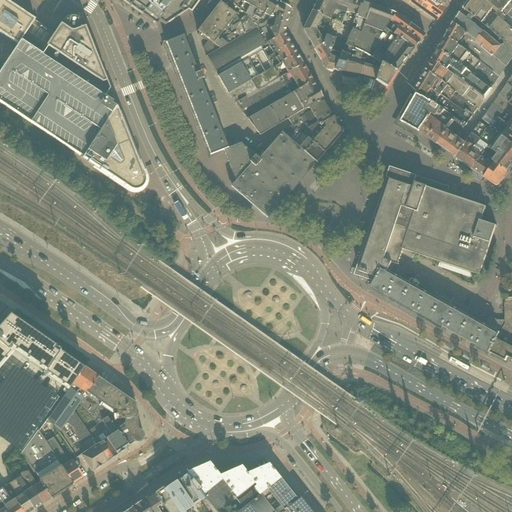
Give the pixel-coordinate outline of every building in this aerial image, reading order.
[(18,45),(21,41),(23,38),(34,20),(35,19),(4,0),(0,0),(0,32),(15,43),(14,44),(16,45),(17,44),(18,45)] [(120,0),(156,26),(159,22),(165,26),(188,10),(191,13),(200,0),(120,0)] [(227,0),(239,10),(245,0),(227,0)] [(252,19),(263,0),(245,0),(239,10),(252,19)] [(266,22),(281,3),(275,0),(263,0),(252,19),(248,25),(251,30),(266,22)] [(317,0),(312,12),(341,26),(346,14),(351,0),(317,0)] [(361,1),(358,0),(351,0),(346,14),(341,26),(351,30),(351,28),(353,23),(361,1)] [(420,9),(426,2),(423,0),(410,0),(409,2),(410,2),(419,10),(420,9)] [(421,9),(434,18),(436,20),(440,14),(443,9),(431,0),(423,0),(426,2),(420,9),(421,10),(421,9)] [(443,9),(447,4),(441,0),(431,0),(443,9)] [(511,49),(511,26),(505,21),(506,20),(505,19),(507,16),(485,0),(470,0),(464,9),(481,22),(483,24),(495,34),(501,39),(511,49)] [(511,0),(485,0),(507,16),(505,19),(506,20),(505,21),(511,26),(511,0)] [(351,28),(352,29),(353,29),(361,33),(362,29),(371,5),(361,1),(353,23),(351,28)] [(236,15),(236,14),(220,2),(219,3),(220,3),(215,10),(214,9),(214,10),(209,17),(209,16),(209,17),(204,23),(203,24),(204,24),(199,30),(198,30),(197,31),(199,32),(198,35),(205,40),(207,38),(209,39),(209,40),(213,43),(236,15)] [(284,33),(290,9),(289,8),(281,3),(266,22),(251,30),(229,43),(206,56),(216,73),(267,43),(284,33)] [(396,72),(405,60),(408,56),(413,49),(385,28),(390,21),(395,14),(371,5),(362,29),(361,33),(353,29),(352,29),(347,39),(347,40),(345,46),(351,48),(354,50),(362,53),(366,55),(381,64),(396,72)] [(494,54),(507,67),(511,59),(511,49),(501,39),(495,34),(483,24),(481,22),(464,9),(461,13),(454,23),(466,32),(479,42),(483,46),(482,48),(492,56),(494,54)] [(347,39),(352,29),(351,28),(351,30),(341,26),(312,12),(303,30),(309,39),(328,30),(337,35),(347,39)] [(419,42),(425,35),(395,13),(395,14),(390,21),(419,42)] [(209,40),(203,48),(206,56),(229,43),(226,37),(243,27),(241,24),(236,15),(213,43),(209,40)] [(75,77),(115,103),(114,100),(107,83),(96,55),(92,44),(91,42),(84,25),(80,19),(78,17),(75,17),(74,16),(73,16),(70,17),(67,18),(62,22),(56,30),(55,32),(54,34),(46,46),(57,53),(56,54),(58,55),(59,54),(60,55),(57,59),(68,66),(71,62),(80,68),(75,77)] [(385,28),(413,49),(419,42),(390,21),(385,28)] [(229,43),(251,30),(248,25),(246,22),(241,24),(243,27),(226,37),(229,43)] [(466,32),(454,23),(447,35),(468,52),(488,68),(500,77),(507,67),(494,54),(492,56),(482,48),(483,46),(479,42),(466,32)] [(328,30),(309,39),(312,44),(311,44),(314,49),(322,45),(328,30)] [(314,49),(321,60),(329,56),(337,35),(328,30),(322,45),(314,49)] [(261,51),(271,68),(282,62),(281,62),(296,53),(284,33),(267,43),(269,46),(261,51)] [(200,72),(188,41),(186,35),(166,43),(211,157),(222,152),(221,151),(223,150),(230,147),(203,79),(204,78),(201,72),(200,72)] [(329,56),(321,60),(326,68),(335,70),(341,53),(342,50),(345,46),(347,40),(347,39),(337,35),(329,56)] [(447,35),(439,49),(465,68),(467,70),(492,89),(500,77),(488,68),(468,52),(447,35)] [(115,103),(75,77),(31,47),(21,41),(18,45),(18,46),(0,72),(0,102),(83,157),(116,108),(116,107),(115,103)] [(335,70),(342,71),(349,55),(351,48),(345,46),(342,50),(341,53),(335,70)] [(342,71),(359,74),(360,75),(364,60),(360,59),(362,53),(354,50),(351,48),(349,55),(342,71)] [(485,98),(492,89),(467,70),(465,68),(439,49),(433,59),(455,75),(465,83),(485,98)] [(302,64),(296,53),(281,62),(282,62),(271,68),(258,76),(251,80),(251,79),(228,93),(235,103),(257,90),(279,77),(302,64)] [(376,78),(381,64),(366,55),(362,53),(360,59),(364,60),(360,75),(364,76),(364,77),(364,80),(366,82),(368,84),(366,88),(371,90),(376,78)] [(258,76),(248,59),(218,76),(228,93),(251,79),(251,80),(258,76)] [(458,92),(478,108),(485,98),(465,83),(455,75),(433,59),(427,70),(458,92)] [(312,81),(302,64),(279,77),(257,90),(235,103),(247,119),(270,106),(312,81)] [(396,72),(381,64),(376,78),(371,90),(371,91),(381,97),(396,72)] [(451,102),(458,92),(427,70),(422,80),(448,99),(451,102)] [(341,76),(337,90),(344,92),(346,85),(350,87),(352,79),(341,76)] [(445,110),(451,102),(448,99),(422,80),(414,92),(415,92),(430,102),(430,101),(430,102),(431,101),(438,106),(442,108),(445,110)] [(247,119),(260,135),(288,119),(297,113),(322,99),(323,98),(317,87),(316,88),(312,81),(270,106),(247,119)] [(511,98),(511,87),(507,84),(499,96),(509,103),(511,98)] [(434,119),(438,113),(442,115),(445,110),(442,108),(438,106),(431,101),(430,102),(430,101),(430,102),(415,92),(399,120),(400,121),(398,124),(408,130),(410,127),(420,132),(431,117),(434,119)] [(458,92),(451,102),(472,117),(478,108),(458,92)] [(493,104),(511,117),(511,105),(509,103),(499,96),(493,104)] [(322,99),(297,113),(304,126),(307,128),(308,128),(309,130),(311,129),(313,130),(318,125),(321,123),(321,124),(332,117),(322,99)] [(445,110),(466,125),(472,117),(451,102),(445,110)] [(511,117),(493,104),(487,112),(497,119),(498,120),(501,116),(511,124),(511,128),(511,130),(511,117)] [(117,107),(116,107),(116,108),(111,115),(92,144),(83,157),(83,158),(89,162),(130,188),(132,190),(134,190),(137,190),(139,189),(142,187),(144,184),(145,182),(144,178),(118,112),(119,112),(117,107)] [(438,113),(434,119),(431,117),(420,132),(438,145),(453,124),(455,121),(464,128),(466,126),(445,110),(442,115),(438,113)] [(480,122),(488,128),(497,134),(499,131),(492,126),(497,119),(487,112),(480,122)] [(301,132),(324,153),(340,135),(339,133),(343,133),(343,132),(345,129),(340,123),(335,118),(333,116),(332,117),(321,124),(321,123),(318,125),(313,130),(311,129),(309,130),(308,128),(307,128),(304,126),(297,113),(288,119),(291,124),(293,126),(300,132),(301,132)] [(456,157),(465,144),(461,141),(457,138),(464,128),(455,121),(453,124),(438,145),(448,152),(451,154),(455,157),(456,157)] [(480,122),(476,128),(481,129),(485,132),(488,128),(480,122)] [(508,140),(511,142),(511,130),(503,124),(499,128),(511,136),(508,140)] [(315,161),(316,162),(324,153),(301,132),(300,132),(293,126),(281,132),(292,141),(315,161)] [(480,140),(485,132),(481,129),(476,128),(465,144),(456,157),(463,163),(472,151),(480,140)] [(281,133),(266,150),(266,151),(300,181),(316,162),(315,161),(292,141),(281,132),(281,133)] [(502,152),(511,160),(511,142),(508,140),(503,136),(498,142),(505,148),(502,152)] [(255,151),(253,149),(243,140),(240,143),(230,147),(223,150),(236,182),(249,168),(266,151),(266,150),(260,145),(255,151)] [(463,163),(464,163),(471,169),(481,157),(477,154),(481,149),(480,149),(484,143),(480,140),(472,151),(463,163)] [(495,162),(509,172),(511,167),(511,160),(502,152),(502,153),(501,151),(500,149),(491,142),(488,147),(498,155),(493,161),(495,162)] [(284,199),(300,181),(266,151),(249,168),(284,199)] [(497,186),(498,186),(499,185),(509,172),(495,162),(493,165),(481,157),(471,169),(497,186)] [(232,186),(268,217),(284,199),(249,168),(236,182),(232,186)] [(486,207),(430,188),(427,187),(427,186),(428,181),(416,177),(416,178),(389,174),(381,201),(356,274),(375,281),(382,269),(396,278),(402,267),(399,265),(400,264),(399,264),(404,250),(480,275),(497,226),(482,221),(486,207)] [(300,224),(305,215),(299,213),(295,221),(300,224)] [(371,287),(463,338),(469,342),(489,353),(490,352),(505,323),(505,320),(498,320),(490,316),(487,320),(483,318),(480,324),(474,320),(466,316),(468,313),(469,310),(462,306),(464,301),(402,267),(396,278),(382,269),(375,281),(375,282),(374,281),(371,287)] [(39,308),(40,307),(44,317),(48,315),(53,319),(55,324),(58,320),(57,317),(62,315),(66,324),(62,328),(69,333),(73,332),(77,326),(83,324),(41,294),(40,295),(33,304),(39,308)] [(491,353),(504,360),(505,360),(506,362),(507,361),(506,360),(508,357),(511,359),(511,302),(505,303),(505,320),(505,323),(490,352),(491,353)] [(84,367),(59,349),(10,315),(0,325),(0,363),(11,351),(8,349),(11,346),(34,361),(34,362),(45,369),(70,387),(84,367)] [(77,392),(91,372),(84,367),(70,387),(77,392)] [(77,392),(84,397),(98,377),(91,372),(77,392)] [(79,403),(86,409),(85,410),(90,414),(91,417),(97,424),(102,421),(108,418),(113,416),(114,420),(117,417),(136,416),(136,410),(132,400),(113,387),(105,382),(98,377),(84,397),(79,403)] [(65,409),(67,410),(70,406),(64,402),(68,397),(79,404),(79,403),(84,397),(77,392),(70,387),(57,406),(48,419),(57,430),(65,419),(63,417),(64,415),(62,413),(64,411),(65,409)] [(74,412),(66,424),(82,450),(79,452),(92,472),(109,461),(88,431),(86,427),(85,428),(77,417),(74,412)] [(139,430),(138,430),(136,416),(117,417),(114,420),(114,421),(117,420),(124,419),(125,423),(122,425),(121,424),(115,427),(123,438),(124,438),(129,446),(135,442),(136,442),(137,442),(139,442),(140,442),(141,441),(142,440),(143,439),(143,438),(144,437),(144,436),(144,435),(144,434),(143,434),(143,433),(142,432),(142,431),(141,431),(141,430),(139,430)] [(119,454),(130,447),(129,446),(124,438),(123,438),(115,427),(108,418),(102,421),(112,435),(108,437),(108,438),(119,454)] [(90,430),(88,431),(109,461),(119,454),(108,438),(108,437),(107,435),(105,436),(97,425),(90,430)] [(73,484),(46,442),(39,431),(22,455),(40,482),(41,481),(52,497),(72,484),(73,484)] [(73,484),(84,477),(73,461),(69,463),(53,438),(46,442),(73,484)] [(208,463),(188,471),(187,472),(201,489),(200,490),(206,498),(210,502),(214,507),(216,509),(235,495),(219,476),(220,476),(209,462),(208,463)] [(268,464),(248,473),(247,473),(262,493),(280,478),(268,464)] [(262,493),(247,473),(242,467),(241,466),(220,476),(219,476),(235,495),(239,500),(243,505),(258,494),(259,495),(262,493)] [(15,480),(35,509),(44,504),(24,474),(20,476),(16,470),(11,473),(16,479),(15,480)] [(182,474),(173,480),(171,481),(170,482),(167,484),(165,486),(164,486),(154,493),(163,507),(163,506),(167,511),(184,511),(191,508),(192,507),(200,501),(202,500),(206,497),(200,490),(201,489),(187,472),(186,470),(185,471),(187,474),(184,476),(182,474)] [(51,497),(52,497),(41,481),(40,482),(37,484),(28,471),(24,474),(44,504),(52,498),(51,497)] [(249,503),(246,505),(251,511),(275,511),(276,511),(282,511),(297,500),(280,478),(262,493),(259,495),(249,503)] [(24,511),(30,511),(35,509),(15,480),(7,485),(24,511)] [(0,497),(9,511),(24,511),(7,485),(1,489),(0,488),(0,497)] [(154,493),(143,500),(150,511),(159,511),(158,510),(163,507),(154,493)] [(0,511),(9,511),(0,497),(0,511)] [(300,498),(297,500),(282,511),(311,511),(303,502),(304,502),(303,501),(300,498)] [(150,511),(143,500),(132,507),(135,511),(150,511)]
